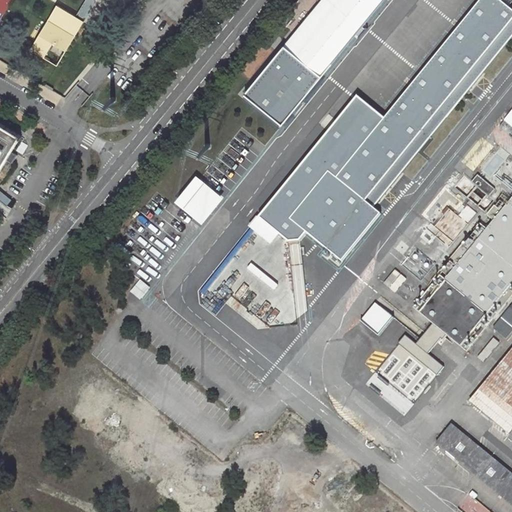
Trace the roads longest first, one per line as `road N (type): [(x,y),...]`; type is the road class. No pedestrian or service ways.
road 1 (residential): [(124,162),(258,0)]
road 2 (residential): [(0,312),(124,162)]
road 3 (residential): [(124,162),(0,85)]
